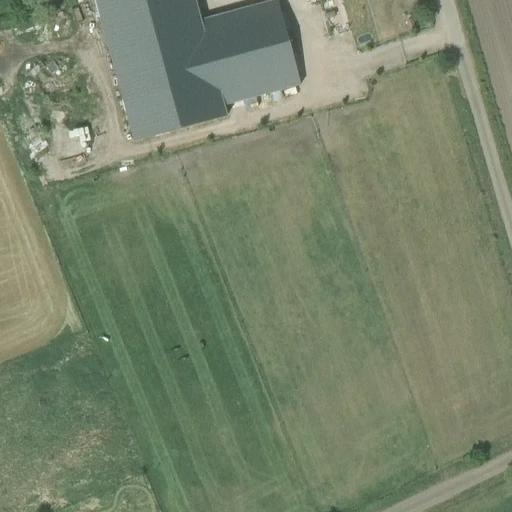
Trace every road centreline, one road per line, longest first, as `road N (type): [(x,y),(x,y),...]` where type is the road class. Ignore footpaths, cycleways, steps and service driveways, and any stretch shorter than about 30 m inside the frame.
road 1 (unclassified): [(511,229),(442,0)]
road 2 (unclassified): [(403,511),(511,461)]
